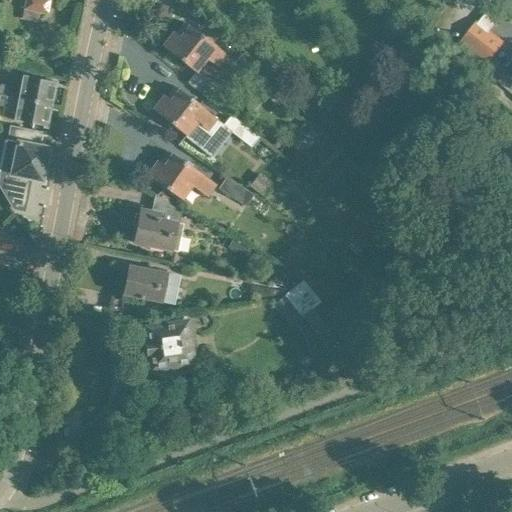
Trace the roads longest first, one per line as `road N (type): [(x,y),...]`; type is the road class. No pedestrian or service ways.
road 1 (tertiary): [(0,494),(16,454),(104,0)]
road 2 (unclassified): [(0,496),(31,506),(409,370)]
road 3 (tertiary): [(382,511),(511,463)]
